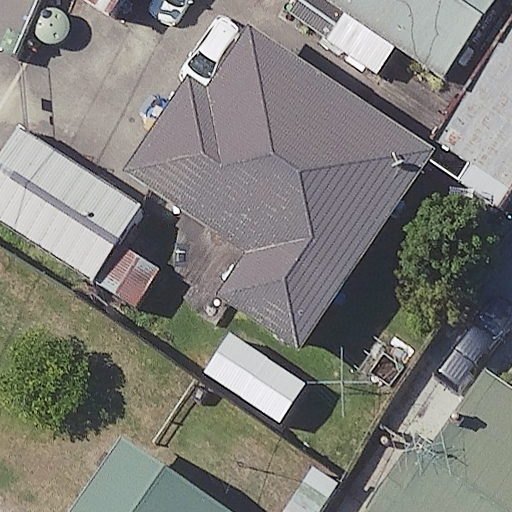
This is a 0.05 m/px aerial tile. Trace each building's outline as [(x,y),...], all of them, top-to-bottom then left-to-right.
[(58,0),(103,29),(121,0),(298,0),(438,89),(495,1),(493,0),(58,0)] [(441,152),(243,20),(137,178),(258,258),(229,302),(306,353),(441,152)] [(505,217),(511,206),(511,31),(437,138),(477,166),(463,187),(505,217)] [(188,241),(27,131),(0,170),(0,215),(140,311),(188,241)] [(511,511),(511,378),(462,451),(430,462),(396,511),(511,511)] [(225,511),(133,449),(89,511),(225,511)]
